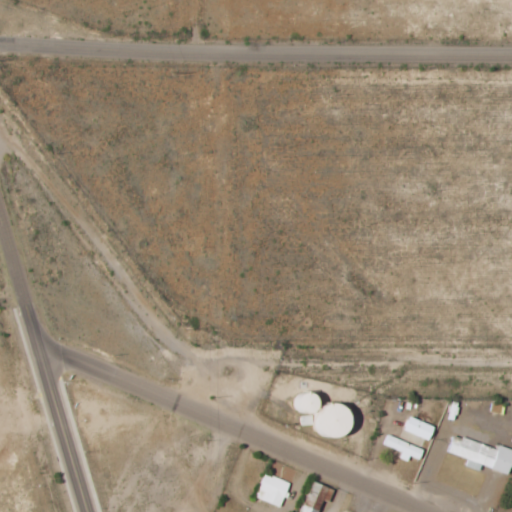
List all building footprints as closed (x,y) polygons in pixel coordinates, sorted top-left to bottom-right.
[(300,389),(286,400),(297,414),(311,403),(300,389)] [(345,425),(330,399),(297,418),(301,424),(306,421),(318,441),(345,425)] [(398,431),(423,440),(429,426),(404,416),(398,431)] [(395,458),(404,462),(406,456),(415,460),(419,449),(384,435),(380,445),(397,452),(395,458)] [(511,450),(493,444),(492,448),(450,435),(444,452),(464,459),(462,466),(475,471),(477,466),(503,474),(511,450)] [(252,498),(277,507),(286,483),(261,473),(252,498)] [(296,511),(313,511),(317,500),(326,502),(330,489),(307,481),(296,511)]
